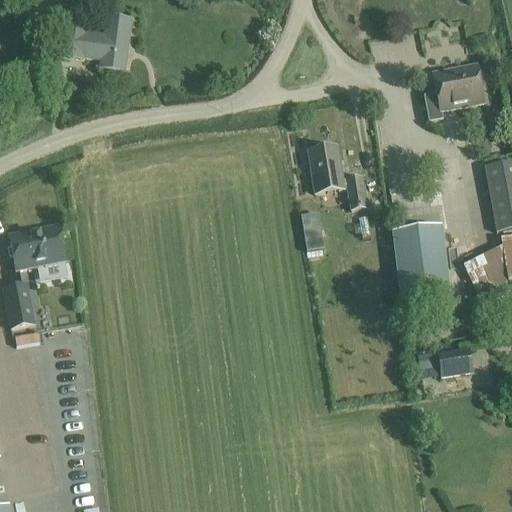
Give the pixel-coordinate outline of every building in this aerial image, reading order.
[(27,16),(24,36),(43,38),(45,18),(27,16)] [(83,63),(84,61),(101,63),(100,71),(124,74),(131,23),(106,20),(104,39),(87,36),(87,34),(63,31),(59,60),(83,63)] [(441,114),(483,107),(477,73),(449,79),(448,75),(433,78),(436,97),(423,99),(428,125),(443,123),(441,114)] [(366,214),(364,201),(361,181),(342,184),(336,150),(308,155),(311,174),(316,201),(348,195),(352,216),(366,214)] [(511,164),(483,170),(496,237),(511,233),(511,164)] [(311,230),(309,218),(301,219),(307,254),(323,252),(319,228),(311,230)] [(16,274),(65,264),(58,230),(38,234),(38,236),(31,237),(30,235),(9,240),(16,274)] [(394,237),(404,316),(450,311),(441,231),(394,237)] [(511,281),(511,238),(500,240),(502,248),(463,268),(479,298),(511,281)] [(2,292),(10,334),(35,328),(26,286),(2,292)] [(427,338),(453,324),(448,316),(423,330),(427,338)] [(440,382),(472,377),(469,353),(437,357),(440,382)]
